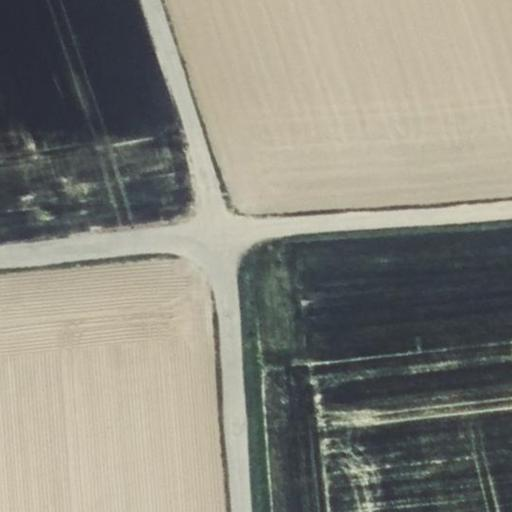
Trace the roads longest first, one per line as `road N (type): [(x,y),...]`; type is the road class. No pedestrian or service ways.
road 1 (track): [(243,511),(220,232),(148,0)]
road 2 (track): [(0,258),(220,232),(511,212)]
